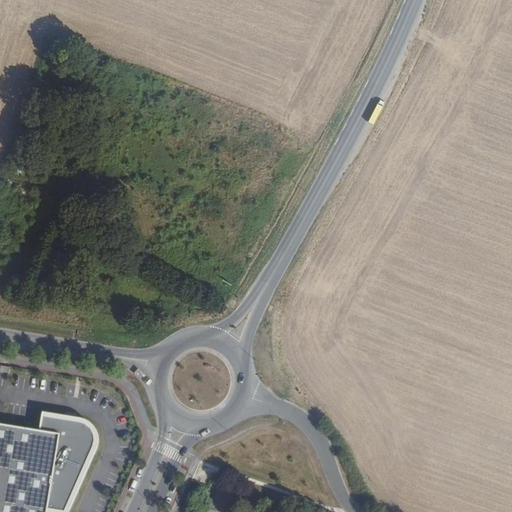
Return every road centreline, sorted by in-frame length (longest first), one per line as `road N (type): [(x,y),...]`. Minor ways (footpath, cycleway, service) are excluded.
road 1 (primary): [(413,0),(336,159),(227,346)]
road 2 (residential): [(353,511),(307,423),(244,396)]
